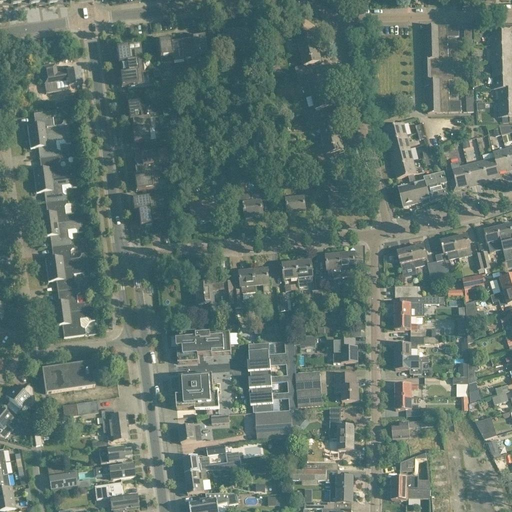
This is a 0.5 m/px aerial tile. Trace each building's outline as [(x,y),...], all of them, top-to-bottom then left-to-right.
[(448,59),(448,38),(459,38),(459,26),(425,27),(426,60),(425,60),(425,71),(453,70),(453,59),(448,59)] [(502,31),(492,31),(493,41),(493,47),(505,47),(505,43),(511,42),(511,35),(511,32),(511,31),(511,27),(502,28),(502,31)] [(264,56),(264,50),(263,40),(257,40),(256,30),(256,31),(242,32),(243,49),(251,48),(252,55),(258,54),(259,61),(265,61),(264,56)] [(303,31),(287,35),(288,42),(298,39),(302,53),(317,49),(313,35),(314,35),(304,37),(303,31)] [(243,49),(242,32),(227,34),(227,33),(228,43),(222,44),(223,54),(223,59),(230,59),(229,50),(243,49)] [(195,61),(207,59),(204,37),(192,39),(192,41),(195,59),(195,61)] [(161,65),(173,64),(173,62),(170,44),(170,41),(158,43),(161,65)] [(184,60),(195,59),(192,41),(181,42),(184,60)] [(173,62),(184,60),(181,42),(170,44),(173,62)] [(505,47),(493,47),(493,62),(506,62),(506,58),(511,58),(511,50),(511,47),(511,46),(511,42),(505,43),(505,47)] [(116,49),(117,53),(118,64),(143,61),(141,53),(141,50),(129,52),(128,48),(127,48),(122,48),(122,49),(116,49)] [(305,67),(296,69),(297,74),(307,71),(312,70),(311,66),(316,65),(321,63),(320,63),(317,49),(302,53),(305,67)] [(506,62),(493,62),(494,78),(506,77),(506,74),(511,73),(511,65),(511,66),(511,62),(511,58),(506,58),(506,62)] [(136,62),(120,64),(120,65),(122,76),(122,77),(142,74),(144,73),(143,61),(136,62)] [(55,66),(41,68),(44,85),(46,95),(47,95),(47,94),(57,93),(55,83),(67,81),(68,88),(69,88),(78,86),(83,85),(80,69),(65,72),(66,73),(57,75),(55,66)] [(13,82),(9,83),(10,89),(10,94),(31,92),(31,91),(30,91),(29,83),(29,81),(39,80),(40,80),(38,67),(24,69),(14,70),(14,71),(15,71),(15,76),(16,82),(13,82)] [(449,102),(449,82),(454,82),(453,70),(425,71),(425,82),(427,82),(428,115),(450,114),(461,113),(461,102),(449,102)] [(506,77),(494,78),(494,91),(499,91),(511,90),(511,79),(511,78),(511,77),(511,73),(506,74),(506,77)] [(121,88),(144,85),(142,74),(120,77),(121,88)] [(315,81),(314,76),(310,77),(299,80),(300,85),(309,83),(313,97),(328,93),(325,79),(326,79),(325,79),(315,81)] [(55,83),(57,93),(69,91),(69,88),(68,88),(67,81),(55,83)] [(511,90),(499,91),(499,104),(511,103),(511,90)] [(31,92),(10,94),(11,100),(12,100),(12,106),(17,105),(17,106),(19,105),(20,111),(21,116),(20,116),(21,117),(34,115),(46,113),(44,101),(42,101),(32,102),(32,101),(31,93),(31,92)] [(316,111),(307,113),(308,119),(324,115),(323,110),(324,110),(333,107),(332,107),(328,93),(313,97),(315,107),(316,111)] [(133,105),(127,106),(128,110),(129,121),(132,121),(147,119),(146,109),(149,108),(148,103),(139,104),(133,105)] [(171,117),(175,117),(174,103),(168,104),(169,111),(163,112),(163,118),(171,117)] [(511,103),(499,104),(500,109),(500,119),(503,119),(510,119),(510,122),(511,122),(511,103)] [(35,126),(27,127),(29,139),(69,133),(68,123),(68,122),(63,122),(63,124),(61,126),(53,127),(52,120),(54,117),(56,117),(55,112),(46,113),(34,115),(35,126)] [(276,112),(273,119),(279,121),(281,117),(280,114),(276,112)] [(147,119),(132,121),(134,132),(134,133),(148,131),(150,130),(149,119),(149,118),(147,119)] [(325,120),(309,124),(311,130),(320,127),(324,141),(339,137),(336,124),(337,123),(327,125),(325,120)] [(389,142),(407,137),(404,124),(384,129),(387,138),(388,138),(389,142)] [(134,133),(132,133),(133,144),(143,143),(144,148),(154,146),(153,142),(150,142),(148,131),(134,133)] [(69,133),(29,139),(30,150),(38,149),(40,160),(61,157),(61,152),(59,152),(57,150),(56,143),(63,142),(66,144),(66,145),(71,145),(69,133)] [(343,151),(339,137),(324,141),(327,155),(318,157),(320,164),(332,161),(336,160),(334,154),(344,152),(344,151),(343,151)] [(391,155),(410,150),(407,137),(389,142),(390,146),(389,146),(391,155)] [(395,167),(413,162),(410,150),(391,155),(393,164),(394,163),(395,167)] [(503,152),(493,154),(495,160),(498,173),(499,173),(507,171),(507,170),(510,169),(511,171),(511,162),(509,163),(506,151),(503,152)] [(157,154),(135,157),(136,169),(151,167),(151,168),(158,167),(159,167),(159,164),(157,154)] [(41,170),(33,171),(35,183),(75,177),(74,166),(69,167),(69,168),(67,171),(59,172),(58,164),(60,161),(62,161),(61,157),(40,160),(41,170)] [(486,175),(482,176),(484,183),(484,184),(488,183),(487,181),(490,180),(491,180),(491,181),(500,179),(499,173),(498,173),(495,160),(484,163),(482,163),(486,175)] [(397,180),(409,177),(414,176),(416,175),(413,162),(395,167),(396,171),(395,171),(397,180)] [(459,163),(451,165),(452,171),(455,180),(451,181),(452,182),(454,192),(458,191),(458,190),(458,188),(461,188),(461,189),(469,187),(467,180),(471,179),(468,167),(461,169),(459,163)] [(471,179),(467,180),(469,187),(469,188),(473,187),(473,185),(476,184),(476,185),(484,183),(482,176),(486,175),(482,163),(468,167),(471,179)] [(136,169),(135,169),(135,170),(136,180),(153,178),(151,168),(151,167),(136,169)] [(447,184),(444,173),(424,178),(424,181),(416,184),(414,176),(409,177),(410,185),(398,188),(403,209),(422,204),(422,202),(429,200),(430,204),(448,196),(446,190),(443,191),(441,185),(447,184)] [(75,177),(35,183),(36,195),(44,194),(45,204),(67,201),(67,196),(65,197),(62,195),(61,187),(69,186),(72,188),(72,190),(77,189),(75,177)] [(136,180),(134,180),(136,193),(158,190),(157,178),(153,178),(136,180)] [(219,196),(232,195),(231,178),(218,179),(219,196)] [(313,183),(301,184),(303,198),(314,197),(313,183)] [(267,187),(260,187),(260,195),(261,202),(268,201),(267,192),(267,187)] [(253,205),(252,195),(237,196),(238,210),(245,210),(245,218),(263,216),(262,204),(253,205)] [(330,210),(348,208),(347,196),(329,198),(330,210)] [(154,198),(132,201),(134,213),(138,213),(156,210),(154,198)] [(288,214),(306,212),(305,200),(287,202),(288,214)] [(47,215),(39,216),(41,227),(81,222),(80,211),(80,210),(75,211),(75,213),(73,215),(71,215),(65,216),(64,208),(67,206),(68,206),(67,201),(45,204),(47,215)] [(208,205),(191,207),(192,223),(222,220),(221,206),(209,207),(208,205)] [(156,210),(138,213),(139,224),(140,228),(145,227),(151,227),(151,223),(163,221),(161,209),(156,210)] [(168,231),(174,231),(173,218),(166,219),(168,231)] [(81,222),(41,227),(42,239),(50,238),(51,248),(73,246),(73,241),(71,241),(69,239),(68,232),(75,231),(78,232),(78,234),(83,233),(81,222)] [(507,223),(498,226),(499,229),(498,229),(503,251),(503,252),(511,250),(511,230),(511,226),(507,227),(507,223)] [(498,229),(485,232),(488,245),(490,254),(503,251),(498,229)] [(467,236),(454,239),(457,252),(459,259),(459,260),(472,257),(470,249),(467,236)] [(443,242),(441,243),(444,255),(446,255),(448,255),(448,256),(450,261),(459,259),(457,252),(454,239),(453,240),(453,239),(451,237),(447,238),(446,240),(447,241),(443,242)] [(53,259),(45,260),(47,272),(87,266),(86,255),(81,255),(81,257),(79,259),(71,260),(70,253),(72,250),(74,250),(73,246),(51,248),(53,259)] [(424,247),(411,250),(414,263),(415,269),(425,267),(423,261),(427,260),(426,256),(424,247)] [(411,250),(398,253),(401,266),(402,272),(404,279),(417,276),(415,269),(414,263),(411,250)] [(487,253),(481,255),(484,270),(491,269),(487,253)] [(354,255),(340,256),(342,271),(342,279),(351,279),(351,284),(357,284),(357,278),(357,277),(356,270),(354,255)] [(481,255),(474,257),(478,272),(479,272),(484,270),(481,255)] [(327,267),(328,273),(328,280),(329,284),(334,284),(333,280),(342,279),(342,271),(340,256),(326,257),(327,267)] [(442,256),(436,257),(437,263),(436,263),(440,280),(449,278),(448,272),(447,265),(445,266),(442,256)] [(311,263),(297,264),(299,279),(299,285),(299,289),(307,288),(307,285),(307,284),(313,283),(313,278),(312,273),(311,263)] [(432,282),(440,280),(436,263),(428,265),(432,282)] [(297,264),(283,265),(284,275),(285,281),(299,279),(297,264)] [(87,266),(47,272),(48,283),(56,282),(57,293),(79,290),(79,285),(77,286),(75,284),(73,276),(81,275),(84,277),(84,278),(89,278),(89,277),(87,266)] [(247,273),(240,274),(241,284),(241,289),(242,289),(242,295),(243,295),(255,294),(256,294),(255,288),(254,272),(253,272),(252,271),(248,271),(247,273)] [(268,271),(254,272),(255,288),(263,287),(264,295),(270,294),(269,286),(269,281),(268,271)] [(465,291),(484,287),(482,276),(463,280),(465,291)] [(503,280),(498,281),(499,287),(501,294),(511,290),(511,276),(508,278),(503,279),(503,280)] [(317,293),(314,293),(315,306),(321,306),(323,306),(320,278),(315,278),(317,293)] [(197,298),(196,299),(196,305),(197,306),(199,306),(205,305),(207,319),(217,318),(218,318),(216,304),(213,305),(212,291),(223,290),(225,306),(228,306),(235,305),(233,292),(232,283),(224,284),(211,285),(197,286),(198,298),(197,298)] [(395,299),(400,299),(422,299),(420,288),(395,288),(395,299)] [(59,303),(51,304),(53,316),(93,311),(92,299),(87,300),(87,301),(85,304),(77,305),(76,297),(78,295),(80,294),(79,290),(57,293),(59,303)] [(511,304),(511,290),(501,294),(491,297),(493,304),(499,302),(500,308),(503,307),(511,305),(511,304)] [(240,291),(233,292),(235,305),(235,307),(235,309),(242,309),(240,291)] [(290,295),(280,296),(281,313),(291,312),(290,295)] [(400,305),(395,305),(395,318),(410,318),(424,318),(424,306),(439,306),(445,306),(445,299),(439,299),(422,299),(400,299),(400,305)] [(467,324),(480,321),(475,303),(466,305),(467,324)] [(93,311),(53,316),(54,328),(62,327),(64,339),(85,337),(85,330),(90,323),(95,322),(95,321),(93,311)] [(511,317),(508,319),(501,321),(502,327),(510,325),(511,330),(511,317)] [(411,326),(410,318),(395,318),(395,332),(418,332),(418,326),(411,326)] [(327,339),(334,339),(332,321),(325,322),(327,339)] [(282,342),(281,325),(274,325),(275,335),(265,336),(264,334),(259,334),(261,344),(282,342)] [(232,355),(230,334),(197,337),(197,333),(181,334),(180,335),(181,341),(178,341),(177,341),(178,365),(179,377),(181,397),(177,397),(176,397),(177,411),(178,411),(204,409),(214,409),(214,413),(215,417),(233,416),(229,355),(232,355)] [(334,339),(327,340),(327,347),(333,347),(335,347),(335,365),(334,365),(342,365),(348,365),(358,365),(358,349),(356,349),(353,349),(352,341),(356,340),(350,340),(334,340),(334,339)] [(259,345),(249,346),(249,347),(252,347),(253,353),(249,354),(250,364),(296,360),(295,348),(295,343),(285,344),(286,355),(275,356),(274,345),(269,345),(259,345)] [(411,345),(396,345),(396,359),(411,358),(418,358),(418,351),(418,345),(411,345)] [(411,358),(396,359),(396,372),(406,372),(410,372),(410,376),(422,376),(422,365),(429,364),(429,358),(418,358),(411,358)] [(250,364),(248,364),(249,373),(251,373),(254,373),(254,380),(271,379),(271,367),(272,367),(287,366),(288,378),(296,377),(296,376),(296,360),(250,364)] [(94,362),(83,363),(86,383),(97,381),(94,362)] [(477,362),(469,365),(469,386),(476,383),(475,383),(478,383),(474,372),(480,371),(478,364),(477,362)] [(77,364),(67,365),(69,385),(80,384),(77,364)] [(67,365),(57,366),(59,386),(69,385),(67,365)] [(57,366),(47,368),(49,388),(59,386),(57,366)] [(47,368),(36,369),(39,389),(49,388),(47,368)] [(468,368),(459,368),(459,379),(468,379),(469,379),(468,368)] [(296,376),(296,377),(297,394),(298,409),(307,409),(323,407),(322,396),(327,395),(327,386),(321,386),(320,374),(296,376)] [(353,387),(353,376),(356,376),(356,375),(335,376),(335,395),(342,394),(342,404),(359,403),(359,387),(353,387)] [(251,380),(249,380),(250,390),(252,390),(255,390),(256,397),(273,396),(272,385),(288,383),(289,394),(297,394),(296,377),(288,378),(271,379),(254,380),(251,380)] [(459,379),(453,379),(453,386),(457,386),(457,392),(457,398),(469,398),(469,385),(469,379),(459,379)] [(396,399),(411,399),(411,391),(419,391),(419,385),(396,386),(396,399)] [(8,397),(6,399),(10,402),(13,405),(20,411),(25,406),(30,410),(32,411),(36,411),(35,405),(33,390),(28,386),(22,393),(16,388),(14,390),(12,392),(10,394),(8,397)] [(479,393),(470,395),(471,404),(481,400),(479,393)] [(256,397),(250,397),(251,407),(256,407),(257,415),(274,413),(273,402),(290,400),(290,412),(299,412),(298,409),(297,394),(289,394),(273,396),(256,397)] [(494,407),(508,402),(506,395),(498,397),(492,399),(494,407)] [(412,407),(411,399),(396,399),(396,412),(419,412),(419,407),(412,407)] [(64,423),(73,422),(73,418),(78,418),(98,415),(97,403),(76,406),(62,408),(64,423)] [(0,438),(5,440),(11,433),(13,430),(8,426),(13,420),(6,414),(0,409),(0,438)] [(299,412),(291,412),(292,424),(300,424),(304,418),(304,411),(299,412)] [(114,417),(113,412),(101,413),(103,427),(127,424),(126,415),(114,417)] [(257,415),(256,415),(258,443),(268,442),(293,441),(292,424),(291,412),(290,412),(274,413),(257,415)] [(330,431),(329,436),(330,438),(330,440),(338,440),(354,440),(354,427),(341,427),(341,425),(341,416),(330,416),(330,425),(330,429),(330,431)] [(212,426),(230,425),(229,417),(212,418),(212,426)] [(393,441),(404,440),(410,440),(409,429),(433,427),(433,421),(400,424),(400,428),(392,428),(393,441)] [(130,441),(127,424),(103,427),(104,435),(111,434),(112,444),(130,441)] [(181,445),(191,444),(202,442),(200,426),(179,429),(181,445)] [(497,437),(495,431),(482,436),(485,441),(486,441),(497,437)] [(36,448),(42,447),(40,434),(34,435),(36,448)] [(330,456),(330,460),(339,460),(339,456),(339,453),(344,453),(354,453),(354,440),(338,440),(330,440),(330,446),(330,456)] [(501,457),(495,441),(488,444),(492,456),(493,456),(494,459),(493,459),(494,460),(501,457)] [(94,452),(108,450),(107,444),(93,446),(94,452)] [(225,447),(207,450),(208,457),(227,454),(225,447)] [(123,451),(123,448),(108,450),(99,452),(100,465),(125,462),(125,459),(132,458),(131,450),(123,451)] [(210,459),(199,460),(198,457),(193,458),(183,460),(183,461),(184,460),(186,475),(185,475),(186,476),(207,472),(211,472),(229,472),(239,471),(242,471),(240,454),(227,456),(228,465),(211,467),(210,459)] [(425,454),(401,464),(401,473),(412,473),(415,473),(415,464),(415,461),(427,460),(425,454)] [(62,475),(60,465),(47,467),(49,478),(64,475),(62,475)] [(135,478),(133,466),(93,471),(94,478),(110,476),(111,482),(135,478)] [(306,471),(291,471),(291,482),(302,482),(318,482),(326,482),(326,484),(331,484),(330,491),(353,491),(353,478),(338,478),(338,472),(318,471),(306,471)] [(186,476),(185,476),(186,476),(186,478),(187,485),(189,496),(188,496),(205,494),(205,492),(203,482),(208,482),(207,476),(207,472),(186,476)] [(51,493),(61,492),(78,490),(77,484),(79,481),(78,473),(64,475),(49,478),(51,493)] [(8,476),(0,477),(0,490),(10,488),(8,481),(8,476)] [(392,480),(392,491),(431,491),(429,484),(420,484),(420,483),(418,483),(419,480),(409,480),(402,480),(392,480)] [(121,484),(96,488),(97,501),(109,500),(110,501),(111,511),(112,511),(113,511),(124,511),(124,510),(139,508),(137,499),(137,497),(137,496),(122,498),(122,496),(124,496),(122,487),(121,487),(121,484)] [(10,488),(0,490),(0,501),(13,499),(13,495),(11,488),(10,488)] [(330,491),(330,500),(337,500),(337,504),(352,505),(353,505),(353,491),(330,491)] [(430,500),(431,491),(392,491),(392,502),(408,502),(408,499),(418,500),(430,500)] [(237,498),(236,495),(206,496),(207,503),(190,506),(190,511),(219,511),(218,506),(228,503),(229,507),(239,505),(237,498)] [(270,498),(270,507),(281,507),(281,497),(270,498)] [(13,499),(0,501),(0,511),(8,511),(15,510),(13,499)]
